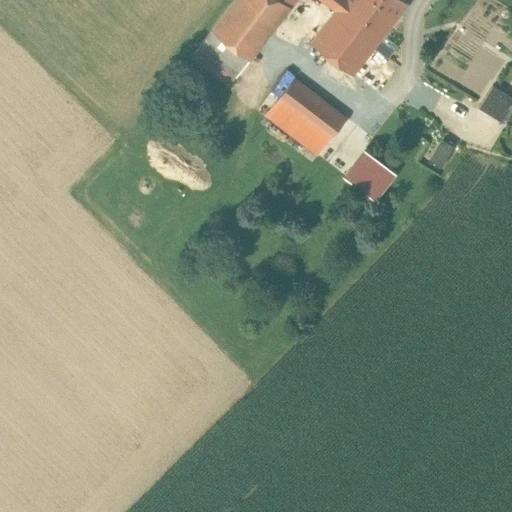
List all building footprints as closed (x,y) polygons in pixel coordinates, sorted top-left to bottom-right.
[(235,0),(212,30),(250,59),(295,0),(235,0)] [(342,0),(322,0),(335,10),(342,1),(342,0)] [(408,3),(404,0),(342,0),(342,1),(385,33),(408,3)] [(385,33),(342,1),(335,10),(311,41),(353,74),(374,46),(385,33)] [(250,59),(212,30),(198,47),(237,77),(250,59)] [(400,66),(374,46),(353,74),(379,94),(400,66)] [(346,119),(294,79),(265,115),(318,155),(346,119)] [(511,102),(511,96),(493,85),(479,107),(502,122),(511,107),(510,106),(511,102)] [(453,146),(442,139),(430,159),(441,166),(453,146)] [(367,146),(345,173),(378,199),(399,172),(367,146)]
